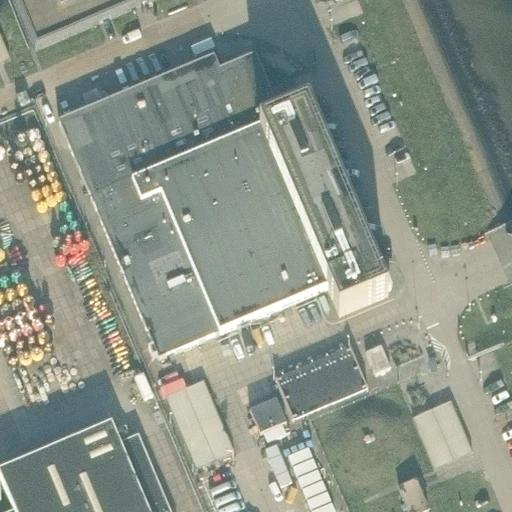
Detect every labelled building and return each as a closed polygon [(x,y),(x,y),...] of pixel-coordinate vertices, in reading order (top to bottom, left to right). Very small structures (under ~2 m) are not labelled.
[(35,49),(36,53),(100,26),(112,21),(136,11),(147,6),(162,0),(29,0),(16,6),(20,14),(35,49)] [(93,204),(160,365),(329,294),(340,321),(389,298),(378,272),(310,110),(305,112),(293,85),(276,92),(278,95),(273,97),(256,57),(221,72),(215,59),(82,115),(104,168),(82,178),(90,198),(118,186),(121,192),(93,204)] [(478,348),(476,343),(467,346),(469,351),(478,348)] [(383,351),(367,358),(376,380),(392,373),(383,351)] [(279,386),(278,384),(277,385),(294,426),(296,426),(295,424),(367,394),(368,395),(369,395),(352,353),(350,354),(351,355),(279,386)] [(166,401),(196,472),(235,456),(204,385),(166,401)] [(251,416),(261,440),(288,429),(278,405),(251,416)] [(414,423),(436,476),(475,460),(452,406),(414,423)] [(120,448),(112,429),(0,477),(0,478),(14,511),(169,511),(139,440),(120,448)] [(428,511),(417,486),(400,493),(407,511),(428,511)]
